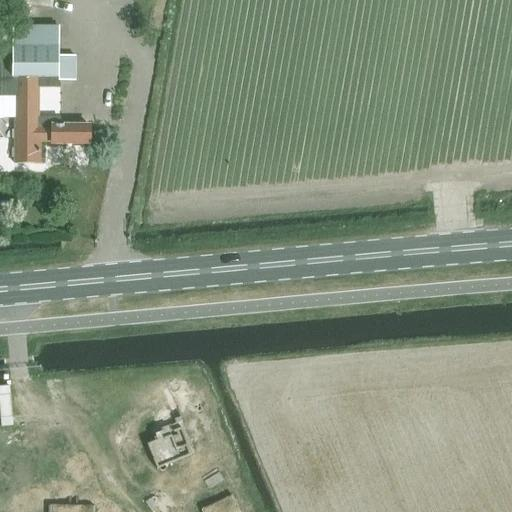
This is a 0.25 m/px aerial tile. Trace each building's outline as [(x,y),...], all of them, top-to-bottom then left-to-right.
[(39,118),(41,79),(58,79),(58,78),(59,82),(75,82),(75,57),(58,57),(59,28),(12,26),(0,26),(0,95),(16,96),(15,165),(40,164),(40,143),(51,143),(51,144),(90,145),(90,126),(60,125),(60,119),(39,118)] [(152,441),(139,446),(149,469),(190,452),(177,421),(149,433),(152,441)] [(216,472),(215,471),(201,479),(202,481),(216,472)] [(202,484),(208,492),(223,483),(218,474),(202,484)] [(234,511),(229,498),(196,511),(234,511)] [(65,509),(43,508),(42,511),(90,511),(91,509),(75,509),(80,500),(72,499),(65,509)] [(153,507),(154,507),(155,506),(156,505),(156,504),(156,502),(155,501),(154,500),(153,499),(151,500),(150,500),(149,501),(147,502),(143,504),(148,511),(152,511),(153,511),(151,509),(153,507)]
